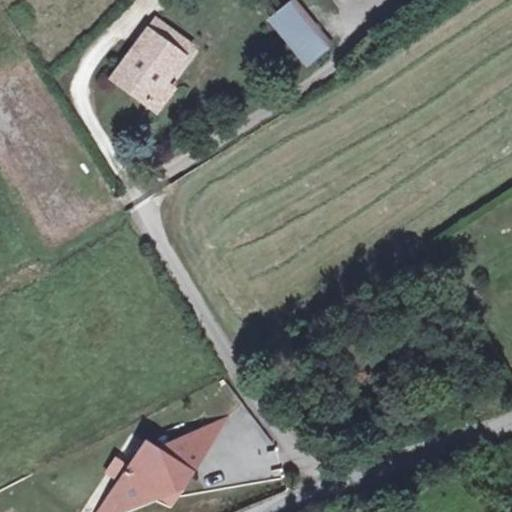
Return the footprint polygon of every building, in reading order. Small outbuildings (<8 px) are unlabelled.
[(281,2),(264,12),(292,58),(308,48),(281,2)] [(155,21),(146,32),(178,55),(186,44),(155,21)] [(146,32),(113,78),(147,103),(181,58),(178,55),(146,32)] [(222,422),(185,437),(205,450),(222,422)] [(120,482),(114,491),(122,510),(157,496),(182,486),(205,450),(185,437),(155,449),(149,452),(141,447),(120,482)] [(145,442),(141,447),(149,452),(155,449),(145,442)] [(114,491),(120,482),(108,474),(102,484),(114,491)] [(114,491),(100,511),(116,511),(122,510),(114,491)]
